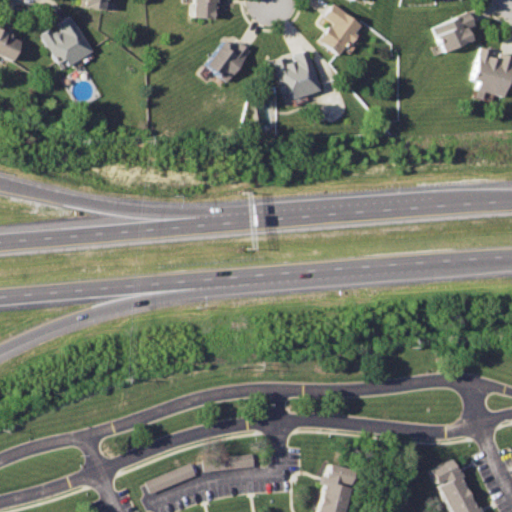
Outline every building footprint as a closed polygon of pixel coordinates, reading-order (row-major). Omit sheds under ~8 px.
[(70,0),(70,5),(99,10),(100,0),(70,0)] [(187,0),(187,16),(210,16),(211,0),(187,0)] [(330,2),(319,15),(325,20),(314,37),(334,54),(356,25),(330,2)] [(464,11),(430,27),(442,50),(468,38),(464,27),(471,24),(464,11)] [(66,15),(35,35),(54,68),(87,50),(66,15)] [(0,29),(0,58),(5,61),(15,36),(0,29)] [(217,39),(200,65),(227,83),(246,49),(234,40),(229,47),(217,39)] [(479,46),(469,79),(475,80),(473,89),(501,97),(510,57),(479,46)] [(305,50),(268,59),(280,102),(317,92),(305,50)] [(200,459),(202,472),(252,465),(250,452),(200,459)] [(476,511),(446,459),(425,472),(447,511),(476,511)] [(147,493),(193,474),(188,462),(142,481),(147,493)] [(324,465),(310,511),(338,511),(349,471),(324,465)]
